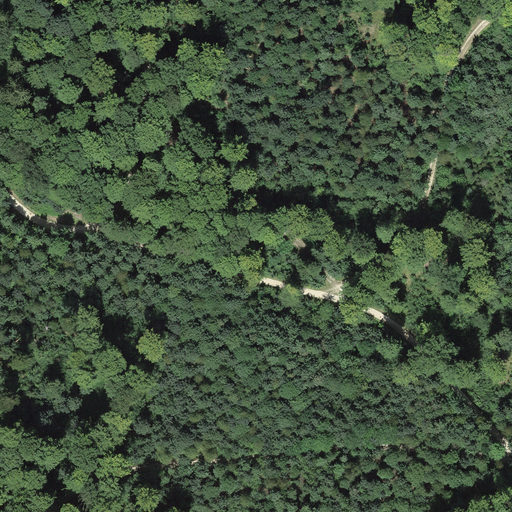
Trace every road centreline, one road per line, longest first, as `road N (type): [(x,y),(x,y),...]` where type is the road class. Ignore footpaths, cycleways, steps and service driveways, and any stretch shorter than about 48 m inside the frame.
road 1 (track): [(50,511),(111,473),(151,465),(364,446),(511,460)]
road 2 (track): [(55,0),(96,62),(313,254),(337,299)]
road 3 (track): [(0,188),(51,226),(229,264),(337,299)]
road 4 (track): [(337,299),(411,227),(454,70),(475,35),(511,3)]
road 5 (track): [(100,234),(127,190),(149,0)]
road 6 (track): [(337,299),(418,346),(511,448)]
